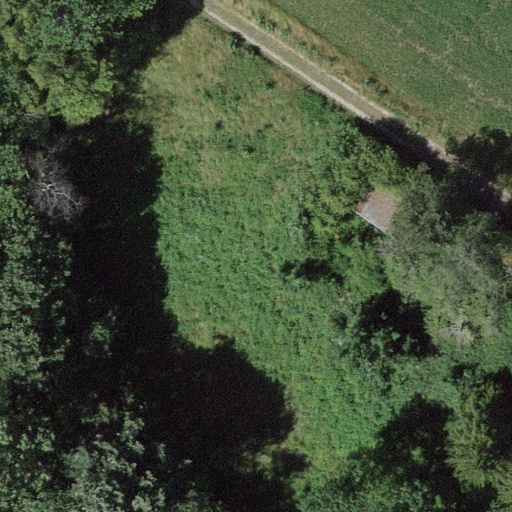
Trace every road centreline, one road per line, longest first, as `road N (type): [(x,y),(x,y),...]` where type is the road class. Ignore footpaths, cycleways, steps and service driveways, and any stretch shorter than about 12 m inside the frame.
road 1 (track): [(511,205),(205,0)]
road 2 (track): [(92,0),(0,104)]
